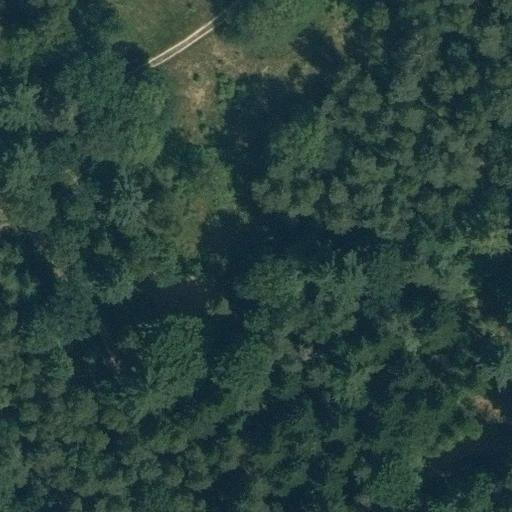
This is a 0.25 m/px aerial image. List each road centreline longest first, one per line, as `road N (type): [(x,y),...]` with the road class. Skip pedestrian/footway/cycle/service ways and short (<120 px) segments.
road 1 (track): [(181,511),(144,407),(17,204)]
road 2 (track): [(245,0),(58,124),(0,184)]
